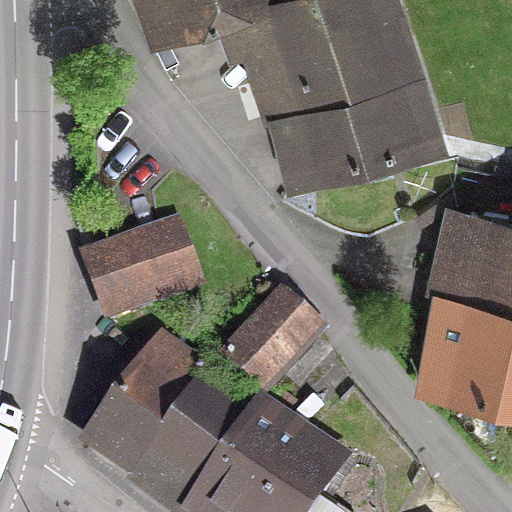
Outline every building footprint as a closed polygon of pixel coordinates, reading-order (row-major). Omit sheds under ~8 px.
[(136,0),(152,46),(217,24),(271,0),(136,0)] [(387,0),(271,0),(217,24),(223,46),(256,34),(283,110),(274,113),(293,188),(435,153),(421,102),(387,0)] [(511,222),(467,214),(450,297),(439,294),(419,390),(495,406),(511,322),(511,222)] [(192,285),(171,229),(86,261),(107,317),(192,285)] [(221,361),(259,395),(315,332),(278,299),(221,361)] [(511,322),(495,406),(511,409),(511,322)] [(129,476),(182,511),(191,511),(258,412),(202,374),(204,372),(160,343),(85,445),(130,475),(129,476)] [(259,411),(258,412),(191,511),(304,511),(336,464),(259,411)]
